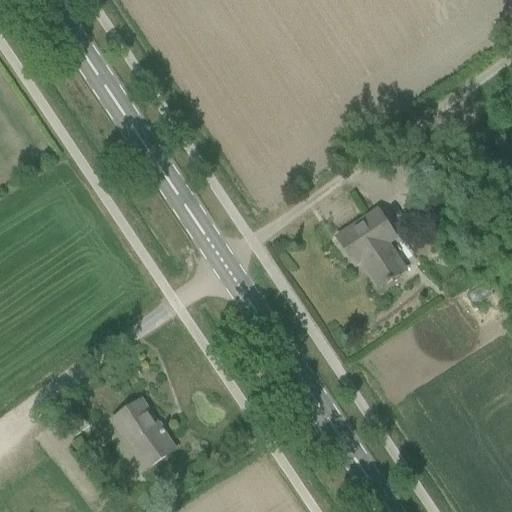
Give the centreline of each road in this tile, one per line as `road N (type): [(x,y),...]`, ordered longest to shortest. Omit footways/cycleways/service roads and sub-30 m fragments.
road 1 (secondary): [(387,511),(44,0)]
road 2 (track): [(511,57),(163,310)]
